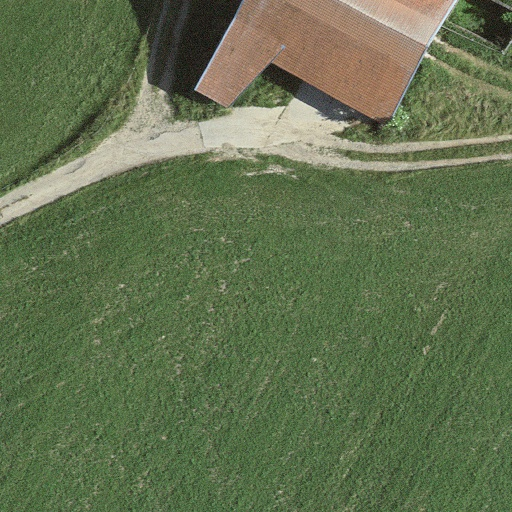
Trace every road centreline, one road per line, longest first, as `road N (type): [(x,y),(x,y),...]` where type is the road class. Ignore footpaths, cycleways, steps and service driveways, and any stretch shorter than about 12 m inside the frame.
road 1 (track): [(169,0),(141,152),(256,141),(397,164),(502,154)]
road 2 (track): [(0,214),(141,152)]
